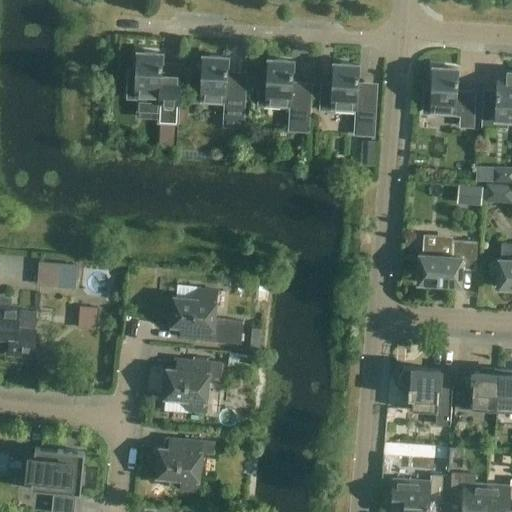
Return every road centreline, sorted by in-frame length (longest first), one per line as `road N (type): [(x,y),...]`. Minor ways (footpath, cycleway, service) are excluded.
road 1 (residential): [(383,318),(399,40)]
road 2 (residential): [(125,25),(399,40)]
road 3 (residential): [(359,511),(383,318)]
road 4 (residential): [(383,318),(511,324)]
road 5 (residential): [(0,408),(123,424)]
